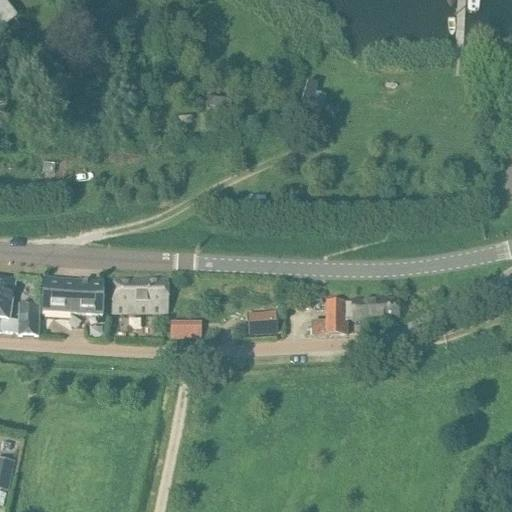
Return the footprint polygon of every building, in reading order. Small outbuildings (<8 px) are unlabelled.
[(9,28),(15,37),(23,32),(15,21),(17,19),(2,0),(0,0),(0,27),(4,32),(9,28)] [(277,111),(270,123),(282,129),(288,117),(277,111)] [(460,188),(431,192),(433,208),(463,203),(460,188)] [(0,335),(1,335),(1,334),(18,337),(18,338),(38,339),(39,306),(18,305),(18,322),(8,321),(13,287),(14,282),(0,279),(0,335)] [(167,314),(168,279),(114,280),(115,314),(167,314)] [(41,317),(72,318),(72,334),(87,335),(87,329),(98,330),(98,320),(101,320),(103,283),(43,280),(41,317)] [(397,299),(343,303),(329,302),(329,326),(312,326),(312,337),(347,337),(346,324),(399,320),(397,299)] [(248,316),(249,336),(277,335),(276,315),(248,316)] [(0,490),(8,492),(15,463),(0,459),(0,490)]
